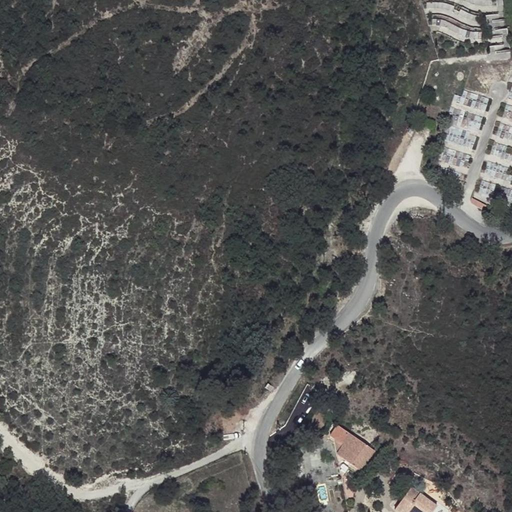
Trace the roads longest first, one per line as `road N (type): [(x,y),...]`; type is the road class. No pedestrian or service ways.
road 1 (tertiary): [(511,227),(479,227),(415,188),(384,208),(349,304),(264,414),(255,462),(272,511)]
road 2 (track): [(0,436),(40,481),(84,496),(172,474),(257,437)]
